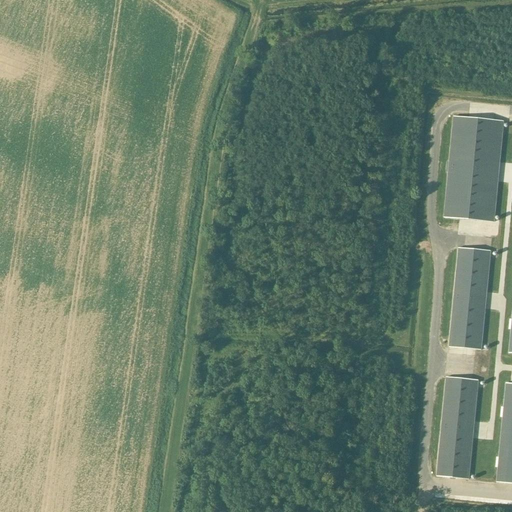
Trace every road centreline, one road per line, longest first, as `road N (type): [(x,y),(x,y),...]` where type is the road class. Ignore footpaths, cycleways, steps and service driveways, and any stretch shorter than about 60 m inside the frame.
road 1 (track): [(265,0),(221,124),(164,511)]
road 2 (track): [(511,112),(452,108),(437,124),(431,216),(440,245),(424,466),(443,486),(511,493)]
road 3 (track): [(476,430),(489,431),(511,174)]
